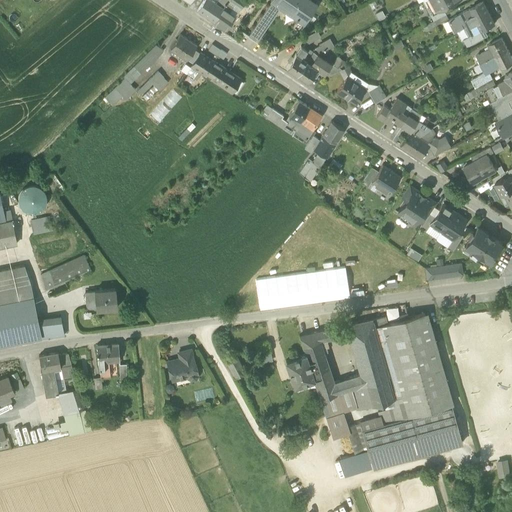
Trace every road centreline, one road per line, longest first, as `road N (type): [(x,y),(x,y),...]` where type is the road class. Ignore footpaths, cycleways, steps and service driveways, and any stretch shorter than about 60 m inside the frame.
road 1 (unclassified): [(511,279),(0,355)]
road 2 (residential): [(511,232),(161,0)]
road 3 (track): [(200,325),(271,443),(304,461)]
